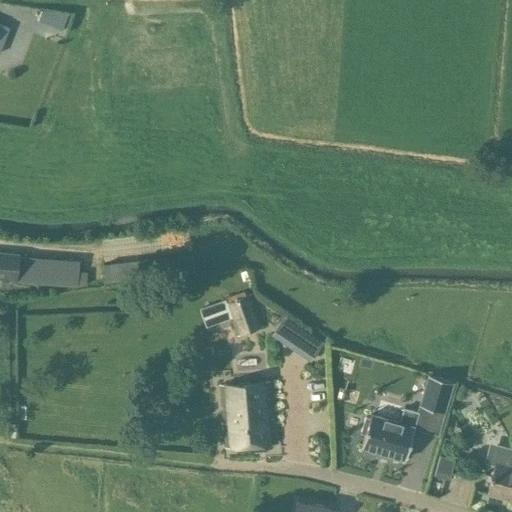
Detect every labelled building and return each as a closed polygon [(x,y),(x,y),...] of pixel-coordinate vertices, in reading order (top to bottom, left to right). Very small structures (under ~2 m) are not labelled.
[(42,9),(38,21),(62,29),(68,12),(65,12),(42,9)] [(17,280),(76,285),(78,262),(19,256),(19,254),(0,252),(0,282),(16,284),(17,280)] [(225,303),(236,336),(264,327),(252,294),(225,303)] [(443,412),(452,382),(429,375),(420,406),(443,412)] [(219,385),(225,448),(273,444),(268,382),(219,385)] [(369,419),(365,417),(361,433),(365,434),(361,446),(362,447),(362,446),(404,459),(403,459),(405,459),(418,412),(403,408),(399,423),(372,415),(372,414),(371,414),(369,419)] [(511,500),(511,459),(510,459),(511,453),(511,450),(497,446),(489,450),(486,461),(495,464),(491,476),(490,475),(489,479),(490,480),(486,493),(511,500)] [(439,455),(434,475),(449,479),(454,459),(439,455)] [(327,511),(328,508),(296,501),(294,511),(327,511)]
